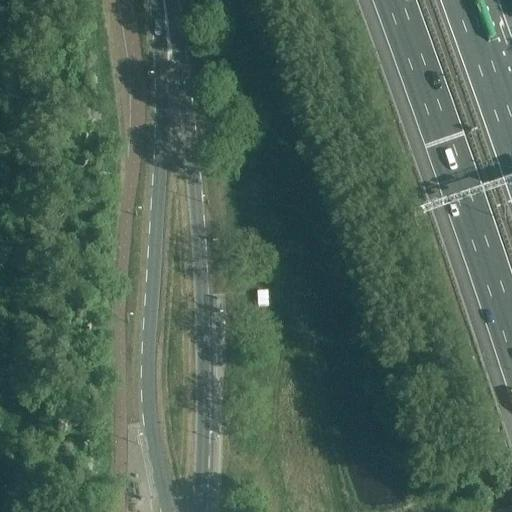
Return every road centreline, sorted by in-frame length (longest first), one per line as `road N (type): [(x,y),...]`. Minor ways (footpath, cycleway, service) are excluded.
road 1 (secondary): [(205,511),(198,190),(167,0)]
road 2 (secondary): [(163,0),(147,369),(168,511)]
road 3 (motorway): [(393,0),(511,347)]
road 4 (motorway): [(511,151),(460,0)]
